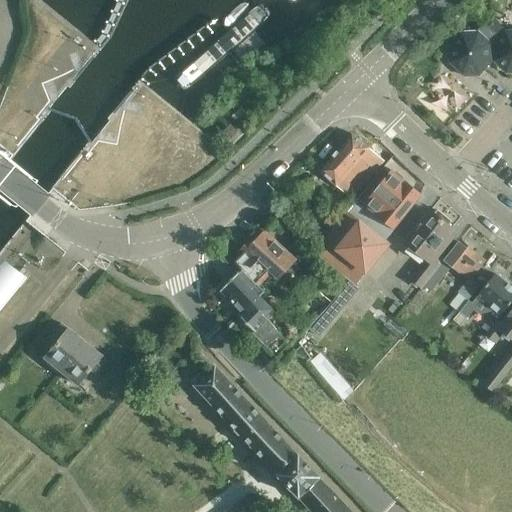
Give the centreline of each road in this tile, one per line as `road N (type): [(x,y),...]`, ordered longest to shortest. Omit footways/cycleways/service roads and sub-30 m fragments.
road 1 (tertiary): [(390,511),(214,333),(191,298)]
road 2 (tertiary): [(168,237),(210,217),(357,82)]
road 3 (tertiary): [(452,176),(357,82)]
road 4 (tertiary): [(55,216),(81,236),(114,246),(168,237)]
